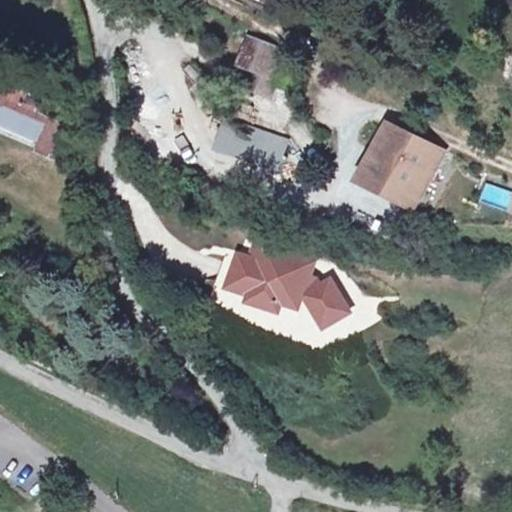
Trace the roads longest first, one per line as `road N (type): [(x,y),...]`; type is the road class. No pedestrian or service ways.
road 1 (residential): [(90,0),(110,98),(107,213),(121,284),(280,483)]
road 2 (unclassified): [(0,356),(38,380),(280,483)]
road 3 (residential): [(0,423),(114,511)]
